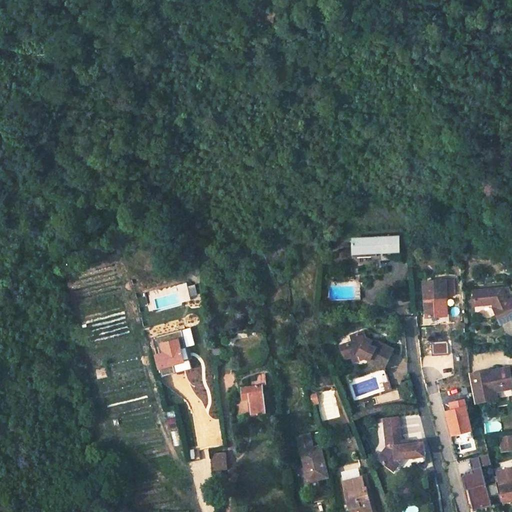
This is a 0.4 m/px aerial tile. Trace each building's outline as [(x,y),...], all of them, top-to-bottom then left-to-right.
[(377,241),(353,243),(354,259),(378,258),(378,256),(382,256),(402,254),(401,237),(377,239),(377,241)] [(402,262),(402,254),(382,256),(382,263),(402,262)] [(449,295),(448,278),(421,280),(425,317),(441,316),(439,295),(449,295)] [(506,290),(471,293),(472,307),(493,306),(500,323),(511,318),(511,298),(511,299),(506,290)] [(182,326),(176,327),(181,343),(187,341),(182,326)] [(181,343),(176,327),(155,334),(159,347),(154,349),(159,366),(186,359),(181,343)] [(350,360),(362,355),(369,358),(368,361),(384,368),(393,348),(377,340),(376,342),(362,334),(361,332),(347,337),(348,340),(335,345),(341,359),(348,357),(350,360)] [(221,361),(218,348),(209,349),(211,362),(221,361)] [(468,375),(475,404),(490,401),(488,393),(497,391),(511,386),(511,377),(509,365),(489,371),(489,368),(468,373),(468,375)] [(265,410),(262,384),(240,387),(242,398),(250,397),(251,412),(265,410)] [(490,401),(499,399),(497,391),(488,393),(490,401)] [(451,403),(453,410),(450,410),(446,412),(450,429),(457,427),(459,434),(471,431),(463,400),(451,403)] [(376,458),(388,469),(397,460),(426,456),(424,441),(400,444),(397,416),(383,418),(385,447),(376,458)] [(457,427),(450,429),(452,435),(459,434),(457,427)] [(511,436),(500,439),(503,452),(511,450),(511,436)] [(324,476),(313,445),(294,451),(311,498),(322,494),(317,479),(324,476)] [(224,471),(223,453),(210,455),(212,472),(224,471)] [(466,475),(477,511),(496,506),(481,457),(472,459),(476,472),(466,475)] [(511,472),(511,464),(503,467),(505,474),(511,472)] [(511,498),(511,472),(505,474),(508,483),(500,485),(504,500),(511,498)] [(371,511),(361,475),(339,481),(346,507),(356,505),(358,511),(371,511)]
